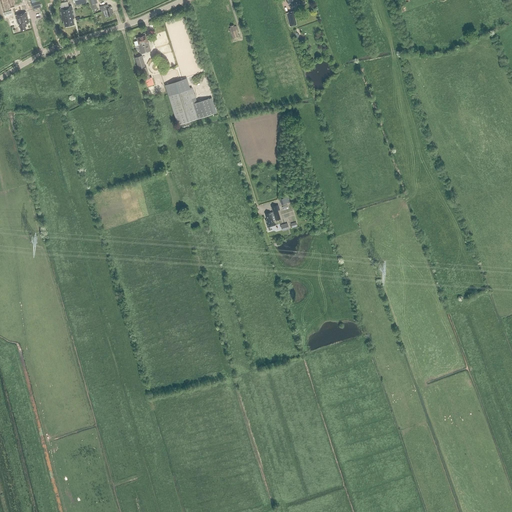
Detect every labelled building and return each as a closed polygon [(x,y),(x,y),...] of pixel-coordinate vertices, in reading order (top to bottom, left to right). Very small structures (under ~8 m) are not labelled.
[(39,1),(31,3),(33,10),(37,9),(36,8),(39,7),(39,8),(41,8),(39,1)] [(108,8),(107,5),(103,6),(99,7),(101,12),(103,11),(104,15),(105,18),(112,16),(112,13),(113,13),(111,7),(108,8)] [(64,27),(74,25),(73,19),(74,19),(71,6),(59,9),(62,22),(63,22),(64,27)] [(26,12),(15,15),(18,25),(19,25),(21,31),(26,29),(25,27),(27,27),(26,24),(29,23),(26,12)] [(297,25),(293,12),(286,13),(290,27),(297,25)] [(238,46),(234,32),(233,33),(230,25),(223,28),(224,32),(223,33),(229,49),(238,46)] [(141,54),(150,51),(148,42),(147,43),(145,36),(136,38),(139,45),(138,45),(141,54)] [(242,52),(238,54),(241,64),(246,63),(242,52)] [(135,58),(138,70),(140,69),(144,80),(145,84),(152,82),(151,78),(150,78),(146,67),(142,56),(135,58)] [(182,127),(183,127),(183,129),(189,127),(189,125),(191,124),(190,121),(213,114),(209,99),(197,103),(192,88),(192,87),(189,88),(186,79),(165,85),(168,96),(177,125),(181,124),(182,127)] [(280,199),(282,204),(291,202),(289,196),(280,199)] [(273,213),(270,214),(270,213),(265,215),(267,220),(266,221),(268,228),(275,226),(274,221),(275,221),(280,220),(278,211),(280,210),(278,205),(271,208),(273,213)]
